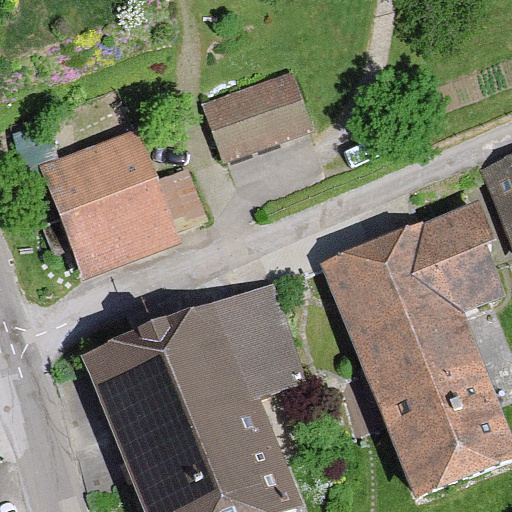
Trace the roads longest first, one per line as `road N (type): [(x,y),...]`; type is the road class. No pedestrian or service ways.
road 1 (residential): [(25,383),(55,338),(511,144)]
road 2 (residential): [(61,511),(25,383)]
